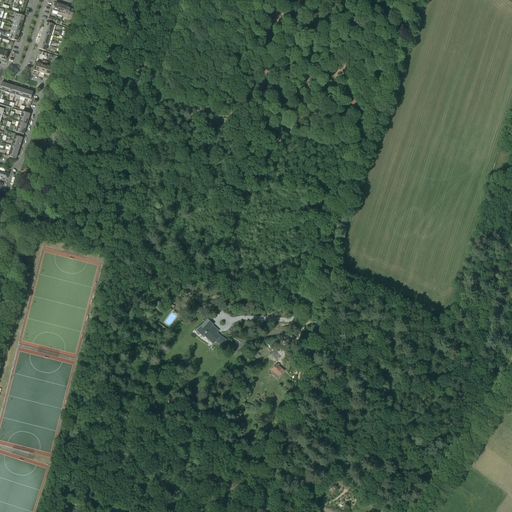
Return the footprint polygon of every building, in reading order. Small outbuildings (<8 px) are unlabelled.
[(62,16),(65,6),(60,5),(58,12),(57,14),(62,16)] [(72,19),(74,12),(74,10),(70,9),(71,8),(65,6),(62,16),(72,19)] [(44,73),(47,66),(46,66),(48,62),(42,60),(41,64),(39,72),(44,73)] [(9,112),(10,108),(0,104),(0,113),(3,114),(4,110),(9,112)] [(0,170),(0,176),(7,178),(9,173),(0,170)] [(214,330),(211,327),(213,325),(208,320),(198,330),(212,344),(215,342),(222,346),(226,340),(221,337),(217,333),(218,332),(215,329),(214,330)] [(277,360),(281,357),(276,352),(272,355),(277,360)] [(277,379),(279,377),(284,371),(276,364),(272,370),(275,372),(272,375),(277,379)] [(65,502),(67,493),(61,491),(58,499),(65,502)]
